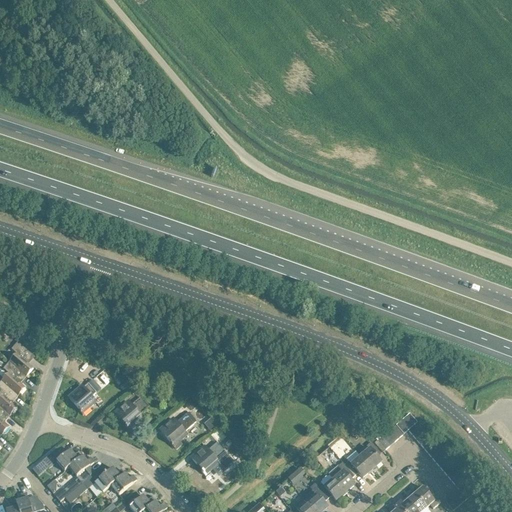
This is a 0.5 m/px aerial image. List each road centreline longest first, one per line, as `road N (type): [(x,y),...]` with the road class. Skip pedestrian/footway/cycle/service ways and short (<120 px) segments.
road 1 (motorway): [(511,307),(0,126)]
road 2 (motorway): [(0,169),(511,349)]
road 3 (unclassified): [(107,0),(251,163),(511,264)]
road 4 (unclassified): [(511,475),(445,405),(377,363),(92,261)]
road 5 (residential): [(189,511),(139,460),(37,423)]
road 6 (residential): [(37,423),(92,261)]
